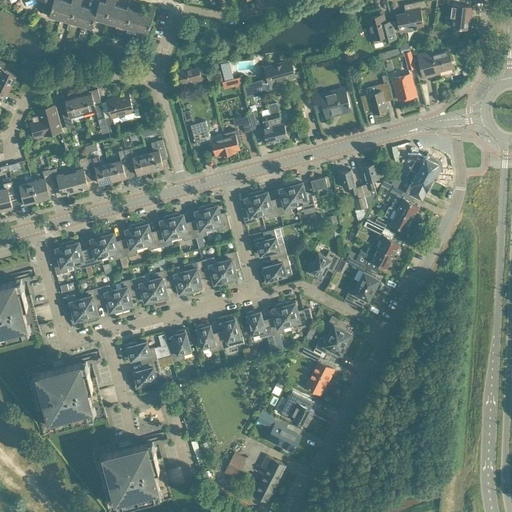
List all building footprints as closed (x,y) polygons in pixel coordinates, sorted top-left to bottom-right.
[(60,18),(65,1),(60,0),(45,0),(41,6),(51,9),(50,15),(60,18)] [(71,22),(77,0),(71,0),(71,3),(65,1),(60,18),(71,22)] [(82,25),(86,7),(81,6),(82,0),(77,0),(71,22),(82,25)] [(93,28),(95,18),(100,1),(97,0),(95,0),(92,9),(86,7),(82,25),(93,28)] [(106,21),(111,0),(106,0),(106,3),(100,1),(95,18),(106,21)] [(116,24),(121,7),(115,5),(116,0),(111,0),(106,21),(116,24)] [(127,27),(134,0),(133,0),(129,0),(127,9),(121,7),(116,24),(127,27)] [(137,30),(142,13),(136,11),(139,2),(134,0),(127,27),(137,30)] [(401,32),(409,30),(409,28),(425,25),(421,8),(427,6),(425,0),(424,0),(404,4),(406,12),(397,14),(401,32)] [(450,4),(448,17),(452,18),(451,27),(469,29),(470,16),(472,16),(473,7),(450,4)] [(148,33),(156,6),(151,5),(148,15),(142,13),(137,30),(148,33)] [(383,14),(368,18),(373,38),(374,44),(383,42),(397,38),(393,25),(392,21),(385,23),(383,14)] [(385,51),(387,58),(396,55),(393,48),(385,51)] [(427,52),(418,54),(419,56),(412,58),(414,63),(420,61),(424,77),(435,74),(434,72),(453,67),(449,50),(427,55),(427,52)] [(412,58),(411,51),(404,53),(408,69),(415,67),(414,63),(412,58)] [(0,60),(0,79),(12,85),(16,75),(3,69),(6,63),(0,60)] [(295,75),(291,60),(282,62),(282,65),(275,67),(274,65),(265,67),(268,79),(244,86),(246,98),(292,85),(291,84),(290,84),(289,85),(287,78),(295,75)] [(234,77),(229,61),(221,63),(225,79),(234,77)] [(182,84),(202,79),(199,67),(192,69),(192,68),(187,69),(186,68),(179,70),(182,84)] [(223,80),(220,70),(207,74),(209,84),(223,80)] [(411,73),(393,78),(399,99),(416,95),(411,73)] [(0,98),(3,100),(6,93),(7,94),(12,85),(0,79),(0,98)] [(374,113),(387,109),(385,99),(392,97),(388,82),(375,85),(377,91),(361,95),(365,110),(373,108),(374,113)] [(351,110),(348,96),(345,87),(326,92),(325,90),(312,94),(316,111),(324,109),(326,117),(351,110)] [(98,88),(97,88),(98,90),(79,96),(83,112),(96,109),(98,118),(105,116),(102,103),(98,88)] [(107,102),(102,103),(105,116),(111,137),(117,135),(112,117),(127,113),(129,120),(139,117),(136,108),(133,109),(129,94),(107,100),(107,102)] [(83,112),(79,96),(60,101),(59,99),(66,127),(73,125),(71,116),(83,112)] [(283,118),(281,118),(277,102),(269,104),(272,114),(270,114),(272,120),(277,140),(288,137),(283,118)] [(61,130),(55,105),(38,110),(40,115),(33,117),(35,123),(33,124),(32,123),(35,136),(45,133),(45,135),(61,130)] [(186,109),(188,118),(197,116),(195,107),(186,109)] [(254,130),(260,128),(256,111),(249,113),(254,130)] [(272,120),(270,114),(262,116),(264,123),(268,122),(269,126),(263,127),(267,143),(277,140),(272,120)] [(246,132),(252,130),(249,116),(234,119),(236,125),(244,124),(246,132)] [(228,153),(223,133),(210,136),(206,120),(191,124),(197,144),(210,140),(212,147),(213,146),(215,155),(220,154),(220,155),(228,153)] [(242,142),(238,129),(223,133),(228,153),(236,151),(236,150),(240,149),(238,143),(242,142)] [(72,146),(69,134),(63,136),(66,148),(72,146)] [(166,153),(163,139),(151,142),(153,151),(146,153),(151,170),(164,166),(160,152),(165,150),(166,153)] [(151,170),(146,153),(134,156),(131,147),(125,149),(132,175),(143,172),(151,170)] [(132,175),(125,149),(119,150),(121,159),(109,163),(113,180),(121,178),(132,175)] [(435,181),(443,165),(441,160),(427,153),(425,157),(418,153),(418,154),(408,153),(407,159),(415,159),(410,168),(415,171),(415,170),(432,179),(435,181)] [(86,176),(91,175),(91,172),(91,170),(90,170),(87,159),(86,156),(81,158),(80,160),(81,167),(75,168),(76,171),(70,172),(75,190),(88,186),(86,176)] [(113,180),(109,163),(101,165),(99,156),(87,159),(90,170),(91,170),(96,169),(100,183),(113,180)] [(396,167),(394,158),(386,159),(388,169),(396,167)] [(386,176),(388,169),(377,172),(375,162),(363,166),(367,183),(362,185),(361,185),(368,210),(377,193),(371,195),(369,189),(375,188),(373,180),(379,178),(379,177),(386,176)] [(75,190),(70,172),(69,168),(63,170),(58,172),(57,168),(50,169),(51,173),(50,173),(54,187),(55,187),(56,187),(55,184),(60,183),(62,193),(75,190)] [(432,179),(415,170),(415,171),(410,168),(404,180),(395,176),(391,183),(394,185),(400,188),(409,192),(422,199),(432,179)] [(54,187),(50,173),(51,173),(50,169),(43,171),(45,177),(32,181),(37,200),(39,200),(39,201),(45,199),(45,198),(51,196),(49,190),(55,188),(55,187),(54,187)] [(356,186),(351,169),(340,172),(344,187),(350,186),(352,194),(358,193),(359,197),(353,199),(357,218),(364,217),(368,210),(361,185),(356,186)] [(328,185),(325,176),(311,180),(313,189),(328,185)] [(298,180),(290,182),(296,204),(302,203),(305,214),(317,211),(312,193),(306,195),(303,182),(299,183),(298,180)] [(13,183),(13,181),(3,183),(4,188),(0,189),(0,209),(13,207),(11,202),(17,200),(17,198),(13,183)] [(37,200),(32,181),(21,184),(21,181),(13,183),(17,198),(17,200),(18,203),(24,201),(25,203),(31,202),(31,203),(37,201),(37,200)] [(296,204),(290,182),(283,184),(283,187),(280,188),(283,200),(277,201),(280,214),(292,211),(291,206),(296,204)] [(406,199),(409,192),(400,188),(394,185),(391,191),(397,194),(390,206),(412,218),(418,205),(406,199)] [(263,189),(256,191),(262,213),(267,212),(269,217),(280,214),(277,201),(271,203),(268,191),(264,192),(263,189)] [(262,213),(256,191),(248,193),(249,196),(245,197),(248,209),(242,211),(246,224),(257,220),(256,215),(262,213)] [(214,202),(206,205),(212,227),(217,225),(219,231),(231,228),(227,215),(221,216),(218,204),(214,205),(214,202)] [(212,227),(206,205),(198,207),(199,209),(195,210),(198,222),(192,224),(196,237),(208,234),(206,228),(212,227)] [(405,230),(412,218),(390,206),(385,215),(390,217),(387,221),(405,230)] [(179,212),(171,214),(177,236),(183,234),(184,240),(196,237),(192,224),(186,225),(183,213),(179,214),(179,212)] [(177,236),(171,214),(163,216),(164,218),(160,220),(163,231),(158,233),(161,246),(173,243),(171,237),(177,236)] [(329,227),(338,224),(336,214),(326,216),(329,227)] [(387,221),(378,216),(375,222),(384,227),(387,221)] [(399,242),(392,238),(395,232),(384,227),(375,222),(367,218),(364,224),(385,234),(378,248),(392,255),(399,242)] [(144,221),(136,223),(142,245),(148,244),(149,249),(161,246),(158,233),(152,235),(149,223),(145,224),(144,221)] [(142,245),(136,223),(129,225),(129,228),(125,229),(129,241),(122,242),(126,256),(138,252),(136,247),(142,245)] [(284,242),(278,243),(274,228),(263,231),(264,236),(253,239),(256,250),(259,250),(260,254),(272,251),(274,257),(287,254),(284,242)] [(109,230),(101,232),(107,254),(113,253),(115,259),(126,256),(122,242),(117,244),(114,232),(110,233),(109,230)] [(107,254),(101,232),(94,234),(95,237),(91,238),(94,250),(88,252),(91,265),(103,262),(102,256),(107,254)] [(74,239),(67,241),(73,264),(78,262),(80,268),(91,265),(88,252),(82,253),(79,241),(75,242),(74,239)] [(73,264),(67,241),(59,244),(60,246),(56,247),(59,259),(53,261),(57,274),(68,271),(67,265),(73,264)] [(359,253),(356,259),(378,271),(381,265),(386,268),(392,255),(378,248),(374,256),(361,249),(359,253)] [(234,265),(240,263),(237,250),(224,253),(226,259),(221,260),(227,283),(234,280),(234,278),(238,277),(235,268),(234,265)] [(332,271),(340,256),(329,250),(326,256),(319,252),(314,262),(311,260),(306,271),(316,276),(318,274),(322,276),(326,268),(332,271)] [(290,265),(287,254),(274,257),(275,263),(263,266),(265,271),(262,272),(265,283),(277,280),(276,277),(286,274),(284,267),(290,265)] [(291,256),(293,265),(299,264),(298,255),(291,256)] [(375,276),(378,271),(356,259),(352,257),(349,255),(346,261),(364,270),(358,281),(374,289),(374,288),(376,287),(377,285),(377,283),(379,278),(375,276)] [(227,283),(221,260),(215,262),(213,257),(201,260),(203,265),(205,273),(211,271),(214,283),(218,282),(219,285),(227,283)] [(203,265),(201,260),(191,263),(192,268),(186,270),(192,292),(200,290),(199,287),(203,286),(200,274),(205,273),(203,265)] [(192,292),(186,270),(180,271),(179,266),(167,269),(168,274),(169,274),(171,282),(176,280),(179,292),(183,291),(184,294),(192,292)] [(168,274),(167,269),(155,272),(157,278),(151,279),(157,301),(165,299),(164,296),(168,295),(165,283),(171,282),(169,274),(168,274)] [(157,301),(151,279),(145,281),(144,275),(132,278),(133,284),(134,284),(136,291),(142,290),(145,301),(149,300),(149,303),(157,301)] [(0,346),(42,335),(39,325),(36,314),(34,307),(31,294),(30,294),(25,295),(21,278),(1,283),(0,281),(0,346)] [(133,284),(132,278),(121,281),(122,286),(116,288),(122,310),(130,308),(129,306),(133,304),(130,293),(136,291),(134,284),(133,284)] [(373,290),(374,289),(358,281),(353,291),(350,290),(345,300),(360,308),(366,298),(368,300),(371,295),(372,294),(374,291),(373,290)] [(122,310),(116,288),(111,289),(110,284),(98,287),(101,300),(107,299),(110,311),(114,310),(115,312),(122,310)] [(95,302),(101,300),(98,287),(86,290),(87,296),(82,297),(87,319),(95,317),(95,315),(98,314),(95,302)] [(87,319),(82,297),(76,299),(74,293),(63,296),(66,310),(72,308),(75,320),(79,319),(80,322),(87,319)] [(291,300),(283,302),(289,324),(295,322),(296,328),(310,324),(313,320),(310,308),(304,309),(304,312),(299,313),(295,301),(292,302),(291,300)] [(289,324),(283,302),(275,304),(276,307),(272,308),(276,320),(270,321),(273,334),(285,331),(283,325),(289,324)] [(261,337),(270,335),(271,340),(274,339),(273,334),(270,321),(264,323),(261,311),(256,312),(255,309),(246,312),(252,334),(260,332),(261,337)] [(224,330),(219,331),(223,348),(235,344),(244,342),(243,336),(241,336),(235,315),(226,317),(227,320),(222,321),(224,327),(224,330)] [(352,332),(344,328),(341,327),(344,321),(332,315),(326,326),(331,328),(329,334),(349,344),(353,337),(350,336),(352,332)] [(211,351),(223,348),(219,331),(213,333),(210,324),(206,325),(205,323),(196,325),(202,347),(210,345),(211,351)] [(185,358),(183,352),(191,350),(185,328),(177,330),(177,333),(173,334),(176,346),(170,348),(172,355),(173,361),(185,358)] [(349,344),(329,334),(326,339),(321,336),(315,347),(327,353),(330,348),(341,354),(343,350),(345,351),(349,344)] [(136,341),(124,344),(127,355),(130,354),(131,359),(143,356),(145,362),(158,358),(172,355),(170,348),(168,343),(155,347),(149,348),(147,341),(137,343),(136,341)] [(161,370),(158,358),(145,362),(146,368),(134,371),(136,376),(133,376),(136,388),(147,385),(147,382),(157,379),(155,372),(161,370)] [(101,396),(99,389),(96,376),(95,376),(91,378),(86,360),(66,366),(65,366),(63,366),(62,366),(61,366),(59,366),(58,366),(57,367),(56,368),(55,368),(54,369),(50,370),(33,374),(38,392),(33,393),(44,434),(107,417),(104,407),(101,396)] [(321,393),(328,379),(329,380),(335,368),(318,360),(320,362),(315,372),(313,371),(305,385),(321,393)] [(166,385),(177,382),(174,372),(164,375),(166,385)] [(177,397),(184,395),(180,384),(173,386),(177,397)] [(281,410),(280,411),(285,413),(284,414),(288,416),(288,415),(306,424),(314,410),(308,407),(311,401),(313,402),(314,401),(291,390),(291,391),(292,392),(283,411),(281,410)] [(274,415),(263,409),(258,419),(269,425),(274,415)] [(276,422),(268,438),(293,451),(301,435),(276,422)] [(168,478),(166,469),(162,457),(157,458),(153,441),(132,446),(131,446),(130,446),(128,446),(127,446),(126,447),(124,447),(123,448),(122,448),(121,449),(117,450),(100,455),(104,472),(100,474),(99,474),(109,511),(120,511),(173,498),(168,478)] [(247,457),(235,451),(230,461),(224,472),(236,477),(242,467),(247,457)] [(286,464),(267,454),(258,470),(264,474),(259,484),(273,491),(278,480),(278,479),(286,464)] [(228,496),(231,491),(216,483),(213,489),(228,496)] [(268,501),(273,491),(259,484),(254,494),(268,501)] [(249,500),(231,491),(228,496),(247,506),(249,500)]
